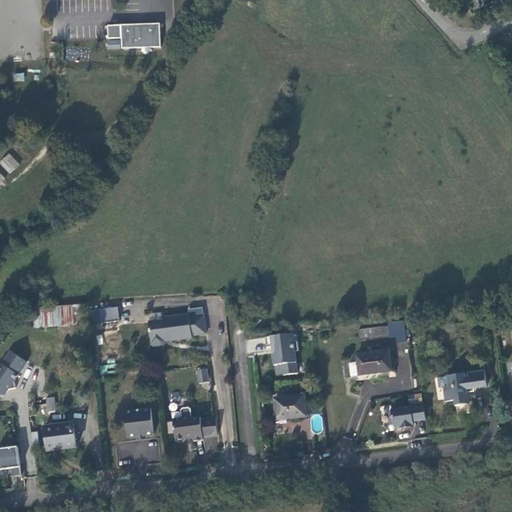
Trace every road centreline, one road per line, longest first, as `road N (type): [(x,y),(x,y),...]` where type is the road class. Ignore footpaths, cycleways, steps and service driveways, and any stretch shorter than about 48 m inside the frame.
road 1 (residential): [(0,504),(511,440)]
road 2 (track): [(249,474),(238,322)]
